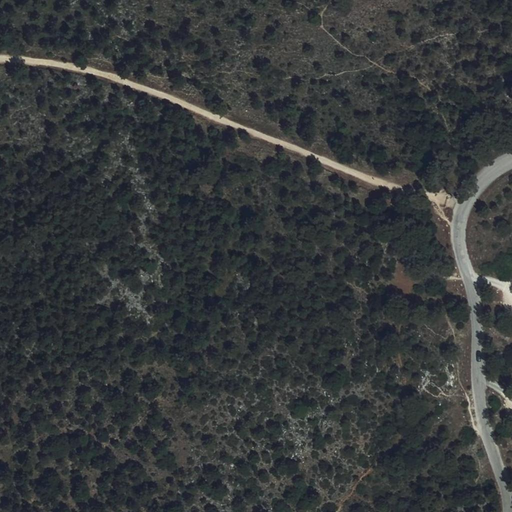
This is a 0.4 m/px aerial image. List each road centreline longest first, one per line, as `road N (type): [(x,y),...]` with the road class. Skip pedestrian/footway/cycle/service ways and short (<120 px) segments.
road 1 (track): [(460,207),(386,187),(94,71),(0,61)]
road 2 (unclassified): [(508,511),(482,415),(474,306),(455,230),(471,193),(511,161)]
